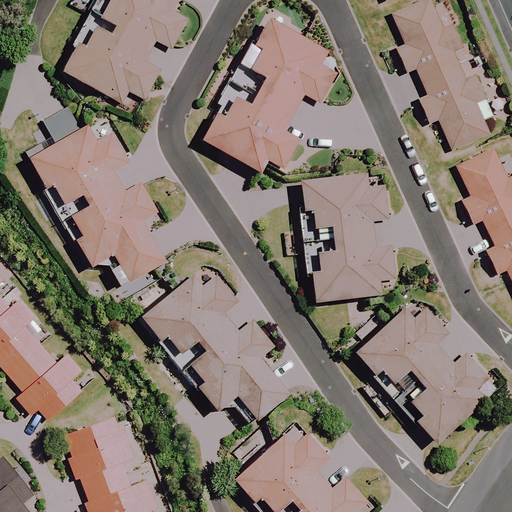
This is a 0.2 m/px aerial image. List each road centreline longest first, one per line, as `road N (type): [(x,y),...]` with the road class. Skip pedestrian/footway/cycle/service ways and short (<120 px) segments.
road 1 (residential): [(446,511),(351,408),(172,148),(173,113),(233,0)]
road 2 (residential): [(336,0),(450,278),(511,353)]
